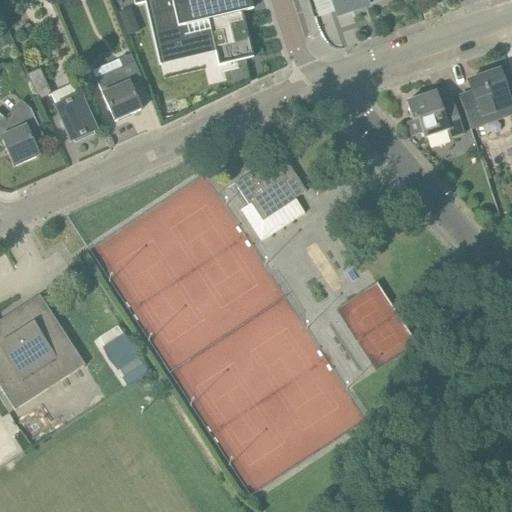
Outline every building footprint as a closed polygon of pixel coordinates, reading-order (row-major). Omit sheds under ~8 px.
[(193,30),(209,26),(218,66),(252,58),(238,0),(147,0),(146,0),(156,49),(183,43),(181,28),(191,26),(193,30)] [(330,0),(337,18),(367,7),(366,4),(378,0),(330,0)] [(141,33),(137,23),(123,29),(127,38),(141,33)] [(5,28),(0,29),(0,54),(14,50),(5,28)] [(121,68),(95,80),(114,123),(141,112),(128,83),(140,78),(130,56),(119,61),(121,68)] [(26,75),(38,102),(51,96),(40,69),(26,75)] [(470,130),(511,115),(511,112),(498,72),(467,83),(471,94),(459,98),(470,130)] [(405,104),(411,122),(408,123),(413,134),(421,132),(424,140),(447,132),(450,141),(464,136),(451,101),(439,105),(435,94),(405,104)] [(79,96),(54,107),(70,143),(95,132),(79,96)] [(39,157),(33,144),(42,139),(30,110),(20,102),(4,120),(0,116),(0,140),(1,140),(13,168),(39,157)] [(295,201),(295,200),(306,193),(281,155),(274,160),(273,159),(234,185),(248,207),(252,205),(263,222),(295,201)] [(502,208),(484,216),(492,231),(510,223),(502,208)] [(379,289),(344,309),(377,363),(394,353),(389,345),(401,338),(403,341),(408,338),(379,289)] [(39,297),(0,321),(0,390),(13,411),(14,412),(84,367),(39,297)]
